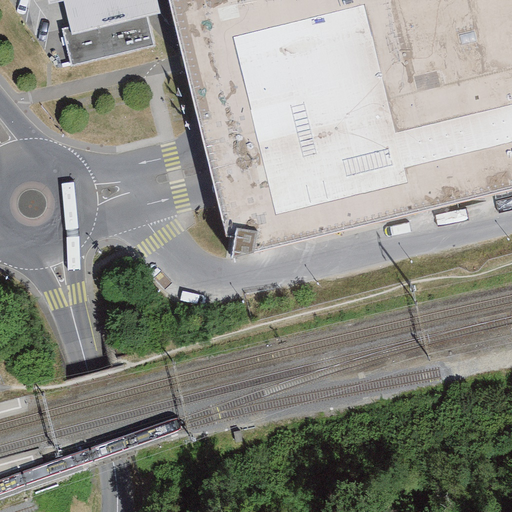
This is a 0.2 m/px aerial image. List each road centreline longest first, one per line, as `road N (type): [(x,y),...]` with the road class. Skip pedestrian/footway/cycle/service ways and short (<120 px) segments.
road 1 (tertiary): [(51,245),(113,463),(116,511)]
road 2 (tertiary): [(51,245),(74,223),(75,190),(48,164),(22,164)]
